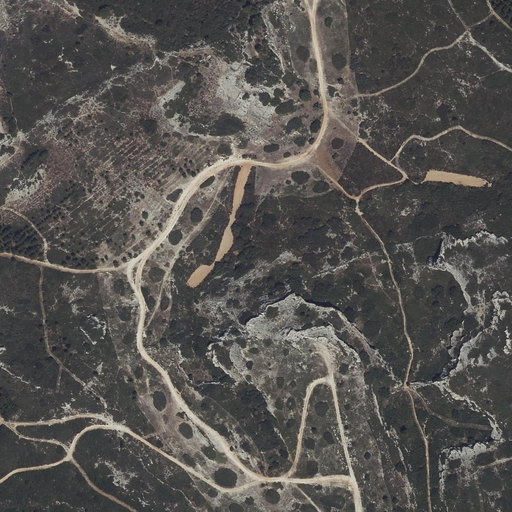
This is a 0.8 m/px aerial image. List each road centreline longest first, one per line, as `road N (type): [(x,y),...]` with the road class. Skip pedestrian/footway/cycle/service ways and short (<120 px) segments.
road 1 (track): [(257,477),(243,471),(138,348),(143,302),(127,274),(195,179),(234,160),(291,160),(313,140),(325,112),(314,18)]
road 2 (track): [(0,478),(50,461),(94,424),(124,427),(216,486),(257,477)]
road 3 (track): [(348,479),(328,377),(311,380),(289,470),(257,477)]
road 4 (track): [(325,112),(411,75),(427,53),(468,29)]
road 5 (track): [(325,112),(404,174),(356,199)]
road 6 (track): [(0,253),(73,270),(129,264)]
road 7 (track): [(1,421),(94,412),(119,426)]
